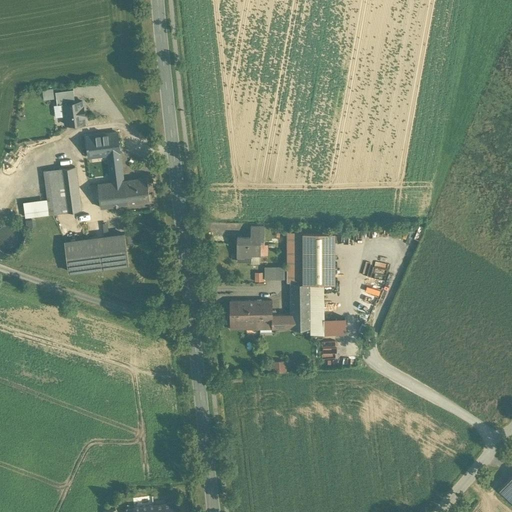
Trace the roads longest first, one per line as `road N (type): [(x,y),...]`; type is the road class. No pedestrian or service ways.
road 1 (secondary): [(157,0),(192,328)]
road 2 (unclassified): [(0,266),(192,328)]
road 3 (secondary): [(192,328),(213,511)]
